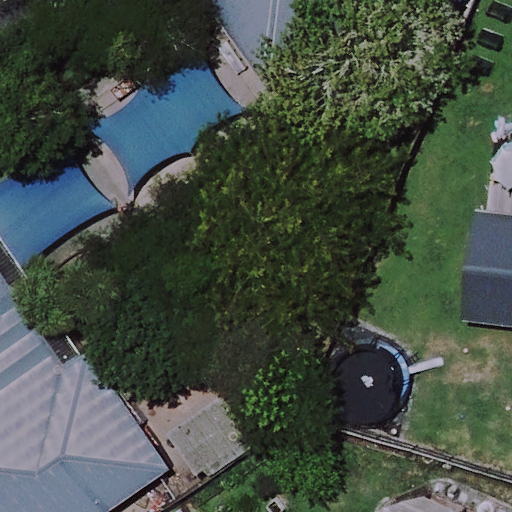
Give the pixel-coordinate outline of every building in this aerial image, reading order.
[(217,0),(280,77),(376,0),(217,0)] [(256,104),(208,36),(102,111),(150,179),(256,104)] [(145,511),(0,303),(0,511),(145,511)] [(176,472),(188,490),(282,427),(209,319),(116,382),(176,472)] [(474,511),(403,480),(388,511),(474,511)]
